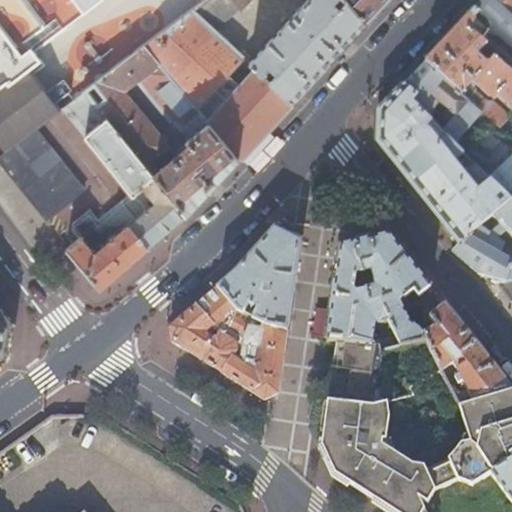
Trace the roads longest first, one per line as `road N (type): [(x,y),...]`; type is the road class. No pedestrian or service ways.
road 1 (primary): [(326,121),(208,247),(87,343)]
road 2 (residential): [(326,121),(511,354)]
road 3 (tertiary): [(87,343),(283,492)]
road 4 (primary): [(434,0),(326,121)]
road 5 (tertiary): [(0,229),(87,343)]
